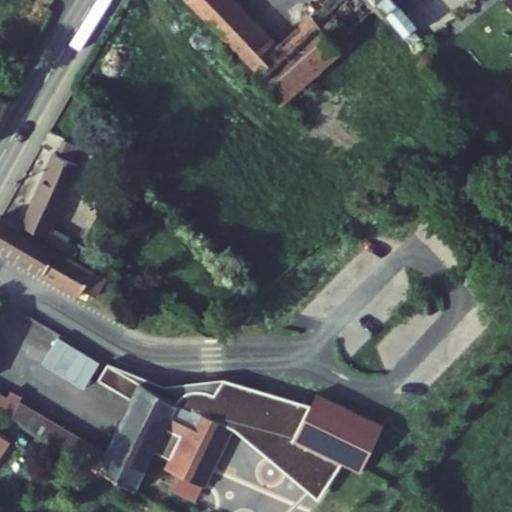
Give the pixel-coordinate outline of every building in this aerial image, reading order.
[(230,0),(191,0),(224,36),(253,68),(250,70),(273,96),(335,41),(332,37),(315,15),(279,45),(270,36),(266,41),(230,0)] [(318,0),(324,7),(315,15),(332,37),(376,0),(375,0),(318,0)] [(376,0),(402,33),(411,26),(416,22),(402,5),(408,0),(376,0)] [(411,26),(402,33),(414,47),(423,40),(411,26)] [(224,36),(211,48),(240,80),(250,70),(253,68),(224,36)] [(225,114),(171,161),(222,219),(275,172),(225,114)] [(60,140),(54,153),(74,164),(83,169),(90,154),(60,140)] [(49,151),(17,222),(38,234),(37,236),(68,253),(74,243),(61,236),(63,232),(44,223),(74,164),(54,153),(49,151)] [(97,273),(0,216),(0,248),(83,296),(97,273)] [(92,446),(83,461),(119,482),(141,444),(153,423),(164,404),(168,398),(165,396),(111,362),(100,380),(121,393),(92,446)] [(173,390),(165,396),(168,398),(164,404),(153,423),(141,444),(156,453),(151,462),(187,483),(220,427),(218,426),(226,420),(321,481),(329,466),(348,475),(372,428),(305,395),(299,406),(213,375),(203,389),(193,386),(183,386),(173,390)] [(0,413),(1,414),(11,397),(16,389),(4,382),(0,389),(0,413)] [(11,397),(1,414),(83,461),(92,446),(11,397)] [(309,505),(321,481),(226,420),(218,426),(220,427),(309,505)]
